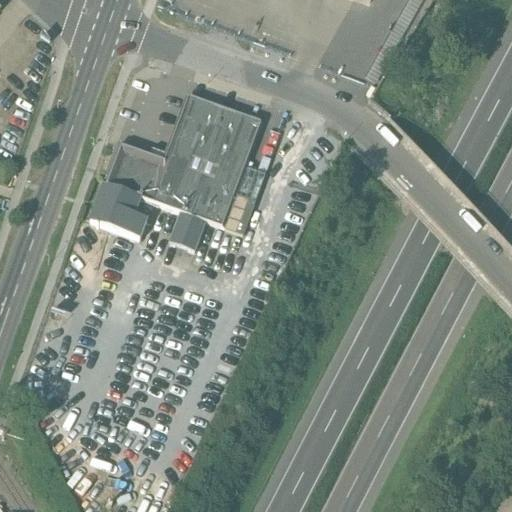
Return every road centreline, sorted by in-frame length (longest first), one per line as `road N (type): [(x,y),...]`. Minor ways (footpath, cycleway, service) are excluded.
road 1 (motorway): [(511,69),(283,511)]
road 2 (tertiary): [(108,30),(335,106),(364,127),(511,288)]
road 3 (motorway): [(342,511),(511,185)]
road 4 (secondary): [(108,30),(0,335)]
